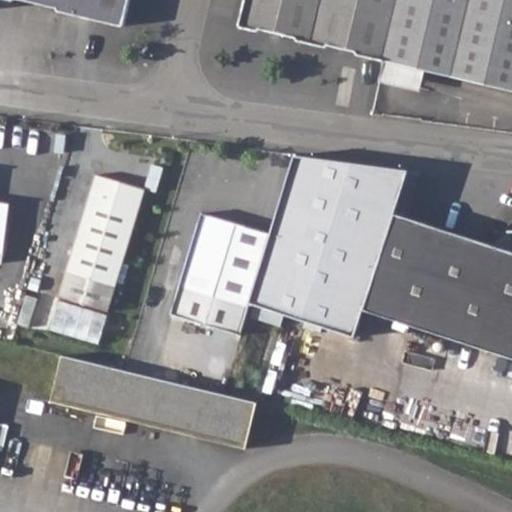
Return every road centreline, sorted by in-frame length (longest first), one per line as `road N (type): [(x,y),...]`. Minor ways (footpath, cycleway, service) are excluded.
road 1 (residential): [(511,156),(165,111)]
road 2 (unclassified): [(207,511),(219,490),(273,455),(344,449),(491,511)]
road 3 (residential): [(165,111),(0,88)]
